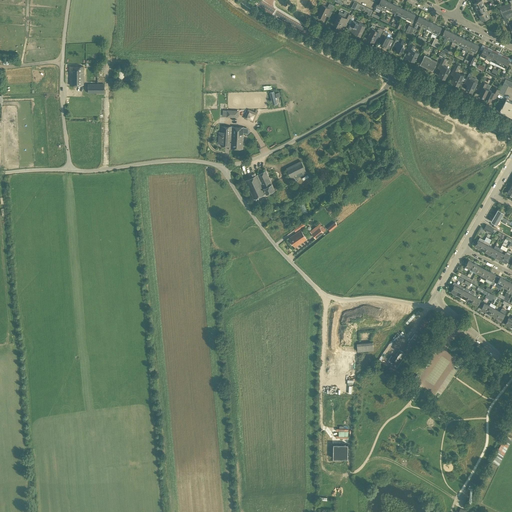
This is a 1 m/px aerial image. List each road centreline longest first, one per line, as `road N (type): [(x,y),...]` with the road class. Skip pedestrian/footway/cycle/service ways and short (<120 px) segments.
road 1 (unclassified): [(222,170),(270,239),(326,295),(430,306)]
road 2 (unclassified): [(222,170),(313,130),(376,94),(394,73)]
road 3 (unclassified): [(69,170),(61,90),(68,0)]
road 4 (unclassified): [(69,170),(169,160),(222,170)]
road 5 (secondary): [(394,73),(265,6)]
road 6 (secondary): [(511,131),(394,73)]
